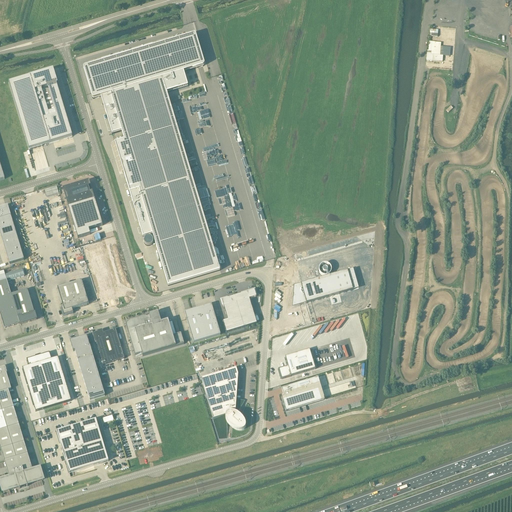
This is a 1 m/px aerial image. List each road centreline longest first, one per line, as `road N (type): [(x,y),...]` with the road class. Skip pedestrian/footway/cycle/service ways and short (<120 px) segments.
road 1 (unclassified): [(142,306),(251,273),(262,277),(268,292),(255,438),(50,501)]
road 2 (track): [(255,438),(380,412),(475,375),(511,371)]
road 3 (motorway): [(511,450),(342,511)]
road 4 (unclassified): [(3,346),(50,501)]
road 5 (unclassified): [(142,306),(97,162)]
road 6 (unknown): [(102,485),(91,472),(61,478),(46,433),(94,411)]
road 7 (unclassified): [(3,346),(142,306)]
road 8 (motorway): [(382,511),(511,463)]
road 9 (unclassified): [(97,162),(56,33)]
